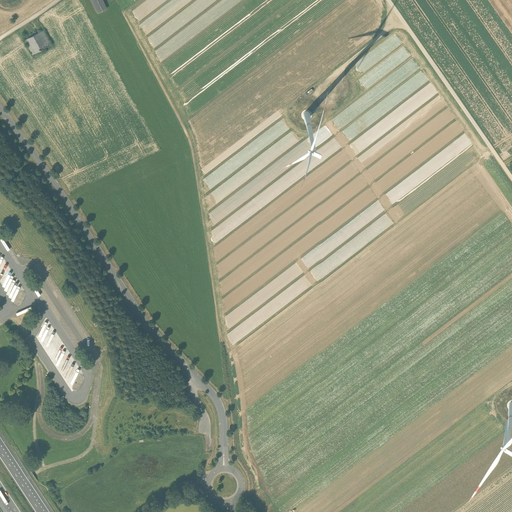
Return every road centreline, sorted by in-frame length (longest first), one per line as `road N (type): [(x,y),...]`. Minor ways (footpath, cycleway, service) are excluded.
road 1 (tertiary): [(223,447),(214,395),(131,302),(0,110)]
road 2 (track): [(511,177),(388,0)]
road 3 (track): [(306,94),(400,18)]
